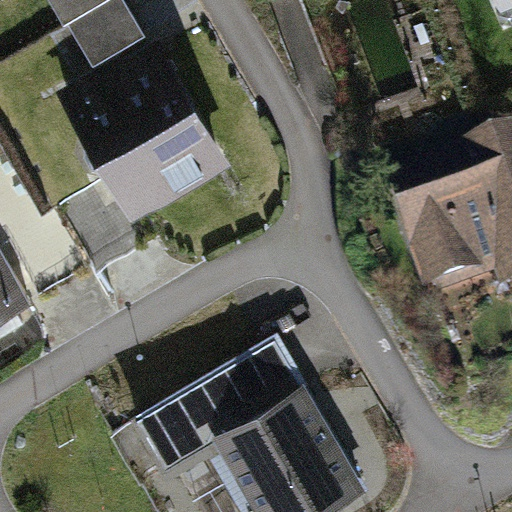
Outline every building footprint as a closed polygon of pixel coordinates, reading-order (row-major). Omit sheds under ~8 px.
[(56,0),(67,18),(83,9),(98,0),(56,0)] [(140,32),(121,0),(98,0),(83,9),(108,51),(140,32)] [(107,77),(72,97),(93,134),(89,136),(85,150),(93,164),(108,167),(111,165),(133,201),(219,151),(158,47),(107,77)] [(511,139),(396,180),(426,266),(465,252),(471,270),(502,259),(503,264),(511,260),(511,139)] [(0,246),(0,311),(28,295),(0,246)] [(262,344),(137,416),(167,466),(218,435),(263,511),(270,511),(306,491),(316,508),(361,482),(303,383),(289,391),(262,344)]
